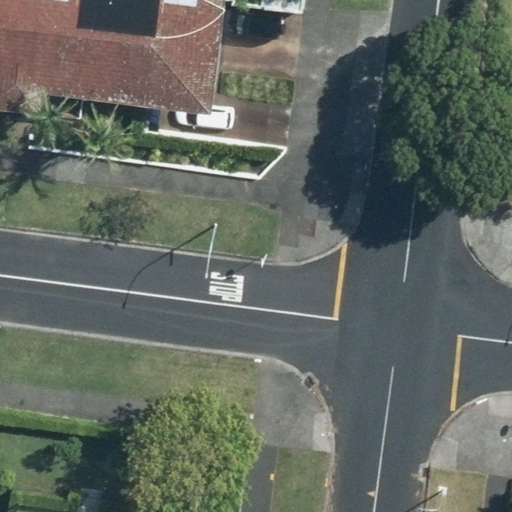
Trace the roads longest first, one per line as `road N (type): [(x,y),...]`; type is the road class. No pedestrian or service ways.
road 1 (residential): [(397,326),(0,274)]
road 2 (residential): [(439,0),(397,326)]
road 3 (residential): [(397,326),(373,511)]
